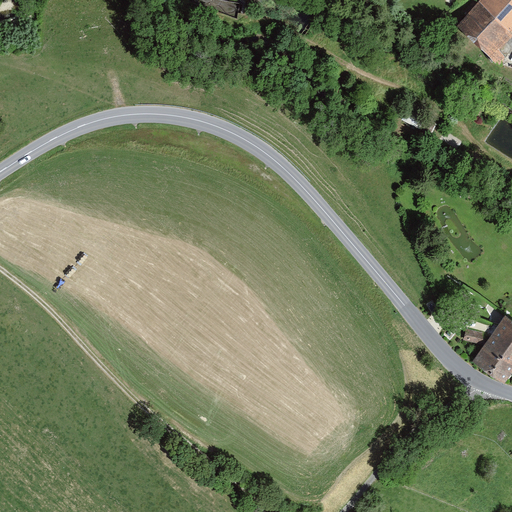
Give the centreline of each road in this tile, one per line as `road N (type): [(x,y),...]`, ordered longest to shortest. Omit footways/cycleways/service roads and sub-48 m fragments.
road 1 (secondary): [(0,172),(68,131),(134,113),(182,116),(235,136),(298,180),(462,370),(511,393)]
road 2 (track): [(0,267),(138,399),(278,511)]
road 3 (track): [(196,13),(229,23),(250,16),(358,71),(425,94),(470,140),(511,166)]
road 4 (track): [(345,511),(453,395),(480,381)]
